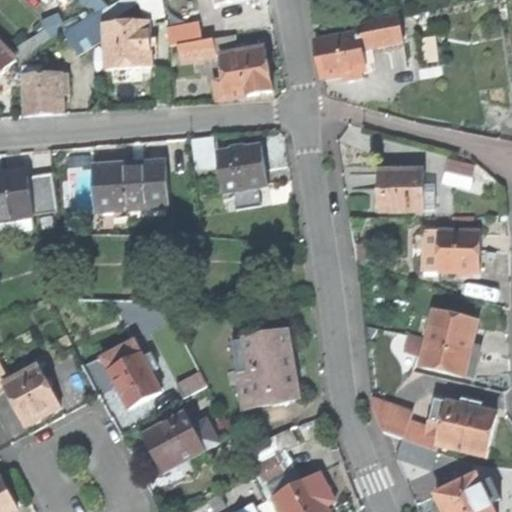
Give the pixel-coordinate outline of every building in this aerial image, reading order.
[(110,8),(102,0),(82,0),(98,16),(110,8)] [(153,0),(143,5),(151,25),(167,24),(163,0),(153,0)] [(16,52),(22,63),(46,48),(67,34),(56,17),(41,27),(45,34),(16,52)] [(359,26),(361,36),(364,52),(406,44),(401,18),(359,26)] [(133,70),(154,69),(151,25),(107,26),(109,71),(133,70)] [(178,48),(180,47),(204,43),(201,30),(176,35),(178,48)] [(70,32),(67,34),(46,48),(53,59),(77,43),(70,32)] [(361,36),(318,45),(321,60),(325,79),(347,75),(363,72),(368,71),(364,52),(361,36)] [(218,57),(222,57),(240,54),(237,37),(215,41),(218,57)] [(183,63),(218,57),(215,41),(204,43),(180,47),(183,63)] [(0,77),(17,60),(0,43),(0,77)] [(227,81),(230,101),(275,93),(271,71),(267,49),(240,54),(222,57),(227,81)] [(25,68),(25,79),(43,78),(43,67),(25,68)] [(365,79),(363,72),(347,75),(349,82),(365,79)] [(46,117),(66,116),(64,89),(63,77),(43,78),(25,79),(28,118),(46,117)] [(219,103),(230,101),(227,81),(215,83),(219,103)] [(265,144),(222,150),(228,191),(239,190),(251,188),(271,185),(268,165),(265,144)] [(452,158),(450,172),(475,177),(477,163),(452,158)] [(98,167),(100,211),(131,209),(172,207),(170,163),(135,165),(98,167)] [(75,214),(94,213),(92,167),(72,168),(75,214)] [(204,172),(207,197),(221,195),(218,170),(204,172)] [(383,172),(385,213),(427,212),(427,209),(427,192),(427,183),(426,170),(383,172)] [(0,220),(37,215),(31,176),(13,178),(0,180),(0,179),(0,220)] [(253,202),(251,188),(239,190),(241,203),(253,202)] [(437,191),(427,192),(427,209),(438,209),(437,191)] [(173,220),(172,207),(131,209),(132,222),(173,220)] [(439,267),(479,271),(480,254),(482,236),(442,232),(439,267)] [(437,369),(478,377),(483,357),(486,341),(490,323),(448,314),(437,369)] [(256,336),(259,353),(293,347),(290,331),(256,336)] [(246,338),(249,355),(259,353),(256,336),(246,338)] [(235,339),(238,356),(249,355),(246,338),(235,339)] [(105,360),(111,372),(144,354),(138,342),(105,360)] [(260,405),(301,398),(297,371),(293,347),(259,353),(249,355),(238,356),(241,373),(254,370),(258,394),(260,405)] [(154,353),(146,358),(154,372),(162,368),(154,353)] [(123,393),(131,409),(165,391),(154,372),(146,358),(144,354),(111,372),(123,393)] [(0,387),(6,384),(13,380),(0,355),(0,387)] [(491,359),(483,357),(478,377),(487,379),(491,359)] [(6,384),(29,427),(47,418),(65,408),(42,365),(13,380),(6,384)] [(244,396),(258,394),(254,370),(241,373),(244,396)] [(180,383),(186,396),(210,383),(203,371),(180,383)] [(434,422),(448,425),(454,403),(441,399),(434,422)] [(371,430),(405,440),(408,441),(413,423),(406,421),(410,410),(380,401),(371,430)] [(442,445),(488,459),(494,435),(500,416),(454,403),(448,425),(445,433),(442,445)] [(155,455),(165,473),(207,451),(194,428),(187,413),(145,436),(155,455)] [(209,420),(194,428),(207,451),(221,443),(209,420)] [(440,450),(442,445),(445,433),(413,423),(408,441),(440,450)] [(435,469),(440,450),(408,441),(405,440),(400,458),(435,469)] [(260,465),(267,479),(291,467),(284,453),(260,465)] [(271,487),(277,498),(304,484),(298,473),(271,487)] [(277,498),(284,511),(332,511),(328,503),(337,499),(324,473),(304,484),(277,498)] [(447,511),(497,511),(494,505),(504,500),(494,480),(483,485),(479,475),(439,494),(447,511)] [(0,477),(0,511),(13,511),(21,508),(13,493),(3,476),(0,477)]
